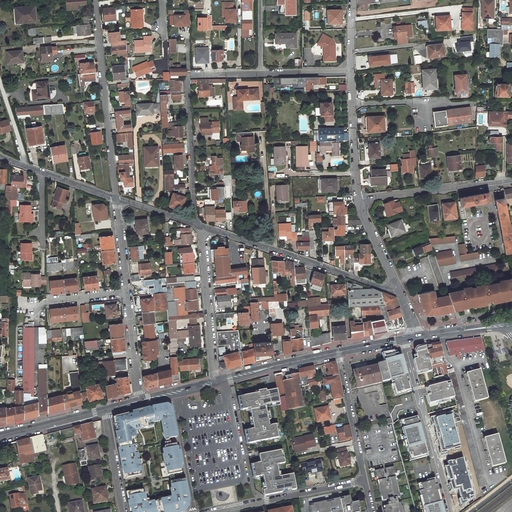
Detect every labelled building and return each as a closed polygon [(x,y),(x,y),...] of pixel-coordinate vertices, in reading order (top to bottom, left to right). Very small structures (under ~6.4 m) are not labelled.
[(86,0),(66,0),(68,11),(73,10),(73,5),(78,4),(87,3),(86,0)] [(242,0),(242,37),(249,37),(249,32),(246,32),(246,30),(248,30),(248,28),(252,28),(252,10),(250,10),(249,0),(242,0)] [(295,0),(278,0),(278,5),(282,5),(282,13),(286,13),(286,15),(296,15),(295,0)] [(233,8),(233,1),(221,2),(221,17),(224,17),(224,23),(236,22),(236,8),(233,8)] [(35,6),(16,7),(17,22),(35,20),(35,6)] [(119,6),(114,7),(114,8),(103,9),(104,22),(116,20),(114,10),(125,9),(124,6),(119,6)] [(473,12),(473,7),(463,7),(463,11),(462,12),(462,19),(464,19),(464,28),(473,28),(473,21),(472,21),(472,12),(473,12)] [(140,9),(131,9),(131,27),(143,26),(142,14),(140,14),(140,9)] [(169,15),(169,27),(190,26),(189,10),(183,10),(183,14),(169,15)] [(341,10),(327,10),(327,23),(341,23),(341,10)] [(447,14),(433,16),(435,30),(449,28),(447,14)] [(89,25),(77,26),(78,36),(90,35),(89,25)] [(408,43),(407,36),(412,36),(411,25),(396,26),(397,37),(398,37),(399,44),(408,43)] [(504,34),(504,29),(488,29),(488,37),(493,37),(493,44),(491,44),(491,57),(499,57),(500,46),(503,46),(504,34)] [(297,34),(275,34),(275,43),(287,43),(287,48),(297,48),(297,34)] [(331,61),(335,60),(335,44),(332,39),(323,34),(317,44),(324,47),(326,47),(326,55),(331,55),(331,61)] [(144,40),(134,41),(135,52),(145,51),(145,50),(151,49),(150,41),(152,40),(152,37),(144,37),(144,40)] [(441,43),(425,45),(426,56),(442,54),(441,43)] [(120,46),(111,47),(112,54),(118,53),(119,58),(124,58),(124,60),(128,60),(127,53),(126,53),(126,45),(120,46)] [(56,46),(41,48),(43,59),(45,58),(52,58),(51,54),(57,53),(56,46)] [(23,50),(7,52),(8,64),(24,62),(23,50)] [(222,51),(211,51),(212,61),(222,61),(222,51)] [(382,55),(368,57),(369,65),(374,65),(377,64),(383,63),(382,55)] [(173,60),(169,60),(169,71),(169,75),(186,75),(186,69),(181,68),(181,65),(176,65),(176,69),(173,69),(173,60)] [(147,62),(133,66),(136,75),(143,73),(143,74),(154,70),(151,62),(147,63),(147,62)] [(89,63),(80,64),(81,74),(95,73),(94,64),(89,65),(89,63)] [(123,65),(113,66),(114,80),(124,79),(123,65)] [(436,67),(423,69),(425,85),(438,83),(436,67)] [(469,72),(458,73),(460,92),(471,90),(469,72)] [(81,74),(78,74),(81,92),(84,91),(83,86),(85,86),(84,80),(91,79),(91,81),(95,80),(95,73),(81,74)] [(381,86),(382,94),(391,94),(391,86),(392,86),(392,79),(385,79),(384,74),(375,74),(375,87),(381,86)] [(219,79),(197,79),(198,97),(208,96),(207,85),(207,83),(219,82),(219,79)] [(171,92),(159,92),(159,95),(166,95),(180,94),(180,80),(171,80),(172,87),(171,87),(171,92)] [(49,82),(38,83),(39,92),(34,92),(34,101),(51,99),(49,82)] [(498,83),(497,96),(510,96),(510,91),(511,91),(511,88),(510,88),(511,84),(498,83)] [(258,90),(237,90),(237,97),(233,97),(233,110),(242,110),(242,100),(248,100),(248,98),(252,98),(252,99),(258,99),(258,90)] [(122,108),(115,109),(116,112),(130,111),(129,92),(120,93),(120,102),(125,101),(125,106),(122,106),(122,108)] [(83,103),(84,113),(94,111),(93,102),(83,103)] [(332,102),(320,103),(320,116),(332,115),(332,102)] [(160,111),(160,103),(152,104),(152,103),(136,104),(137,117),(142,116),(142,115),(144,115),(144,114),(152,114),(152,113),(160,112),(160,111)] [(63,104),(43,105),(44,116),(64,115),(63,104)] [(43,115),(42,106),(14,108),(15,114),(27,113),(27,116),(43,115)] [(471,107),(433,111),(435,126),(473,122),(471,107)] [(130,111),(115,112),(117,132),(131,130),(131,125),(123,126),(122,117),(131,116),(130,111)] [(167,111),(160,111),(160,112),(161,127),(174,126),(181,126),(181,122),(168,123),(167,111)] [(503,122),(508,122),(508,118),(508,111),(506,111),(500,111),(489,111),(489,125),(502,125),(503,125),(503,122)] [(384,118),(366,119),(366,125),(367,125),(367,131),(385,130),(384,118)] [(1,121),(0,121),(0,131),(2,131),(3,133),(11,131),(7,121),(2,122),(1,121)] [(219,122),(201,123),(202,135),(212,134),(212,133),(220,133),(219,122)] [(181,126),(174,126),(175,137),(181,137),(182,137),(181,126)] [(41,127),(27,129),(29,145),(43,143),(41,127)] [(343,128),(318,129),(318,131),(318,141),(320,141),(332,141),(344,141),(343,128)] [(96,129),(90,129),(92,144),(101,143),(101,132),(96,132),(96,129)] [(251,132),(236,133),(237,138),(242,138),(242,145),(241,145),(241,150),(247,150),(247,152),(252,152),(252,144),(253,144),(253,137),(251,137),(251,132)] [(132,148),(131,133),(116,135),(117,143),(125,142),(124,142),(126,142),(127,141),(127,148),(132,148)] [(502,136),(490,136),(490,143),(494,143),(497,143),(497,148),(497,150),(503,150),(503,142),(502,142),(502,136)] [(327,154),(327,150),(332,150),(332,155),(338,155),(338,142),(332,143),(332,141),(320,141),(320,154),(327,154)] [(178,142),(162,143),(163,153),(173,152),(173,155),(184,154),(183,144),(178,144),(178,142)] [(157,143),(143,144),(144,162),(157,162),(157,143)] [(380,143),(369,144),(370,158),(381,157),(380,143)] [(64,145),(50,147),(52,162),(67,160),(64,145)] [(285,147),(274,147),(275,161),(276,161),(276,165),(285,165),(285,159),(284,159),(284,156),(285,156),(285,147)] [(307,147),(296,147),(297,167),(307,167),(307,147)] [(79,157),(77,157),(80,169),(90,167),(88,155),(86,156),(85,152),(79,153),(79,157)] [(182,155),(176,155),(176,159),(174,160),(174,165),(176,165),(176,169),(182,168),(182,155)] [(460,155),(448,156),(450,172),(462,170),(460,155)] [(215,156),(212,156),(213,174),(219,174),(220,180),(224,180),(223,168),(218,168),(218,165),(221,165),(221,156),(215,157),(215,156)] [(406,165),(402,166),(403,171),(414,170),(414,166),(417,165),(416,157),(406,159),(406,165)] [(133,159),(118,161),(119,165),(117,165),(118,173),(120,173),(120,179),(122,179),(123,187),(133,187),(132,178),(129,178),(128,166),(133,166),(133,159)] [(235,164),(231,164),(234,212),(246,212),(246,201),(237,202),(237,179),(235,179),(235,164)] [(432,177),(431,169),(432,169),(431,164),(421,166),(422,178),(432,177)] [(476,166),(476,177),(484,176),(485,176),(485,165),(476,166)] [(386,169),(371,170),(371,176),(370,176),(370,184),(386,183),(386,169)] [(176,190),(185,190),(184,185),(174,185),(173,170),(164,171),(165,191),(176,190)] [(11,184),(11,186),(22,187),(22,176),(11,175),(11,184)] [(336,179),(322,180),(322,191),(335,191),(335,184),(336,184),(336,179)] [(287,185),(277,185),(278,194),(279,194),(280,201),(289,200),(287,185)] [(222,186),(212,187),(212,199),(215,199),(223,199),(222,186)] [(54,199),(52,206),(61,208),(63,202),(64,203),(68,191),(57,187),(53,199),(54,199)] [(172,193),(168,205),(175,207),(175,205),(182,207),(185,198),(185,190),(176,190),(175,194),(172,193)] [(461,197),(462,206),(491,201),(489,192),(461,197)] [(495,200),(506,253),(511,251),(511,241),(504,198),(495,200)] [(212,199),(205,200),(206,212),(203,213),(203,220),(206,220),(206,221),(215,220),(215,210),(215,199),(212,199)] [(403,210),(398,199),(395,200),(384,204),(389,216),(403,210)] [(344,215),(344,210),(346,210),(346,208),(344,208),(344,202),(329,202),(329,215),(338,215),(344,215)] [(443,203),(445,219),(458,218),(456,202),(443,203)] [(102,204),(91,205),(93,220),(107,219),(106,207),(102,204)] [(31,205),(20,205),(20,214),(19,214),(19,221),(33,221),(33,216),(31,216),(31,214),(31,205)] [(425,206),(427,223),(437,221),(435,205),(425,206)] [(215,210),(215,220),(226,220),(226,214),(226,212),(220,212),(220,210),(215,210)] [(338,219),(333,219),(334,225),(344,225),(344,215),(338,215),(338,219)] [(146,219),(137,220),(137,225),(135,226),(136,234),(148,233),(146,219)] [(389,224),(394,236),(406,230),(401,219),(389,224)] [(297,237),(297,232),(292,233),(291,223),(279,224),(280,238),(281,239),(292,238),(292,240),(298,240),(297,237)] [(344,225),(334,225),(334,227),(338,227),(339,235),(345,234),(344,225)] [(321,227),(322,240),(329,240),(334,240),(334,227),(321,227)] [(190,228),(181,229),(182,234),(181,234),(182,244),(192,244),(192,233),(191,233),(190,228)] [(298,249),(310,248),(309,237),(309,232),(303,232),(303,236),(297,237),(298,240),(298,249)] [(456,240),(455,235),(429,240),(430,242),(431,245),(456,240)] [(112,236),(100,237),(100,241),(98,241),(98,243),(100,243),(101,245),(98,245),(99,250),(101,250),(114,249),(112,236)] [(164,246),(173,245),(173,242),(170,242),(169,237),(164,238),(164,246)] [(430,242),(412,249),(415,255),(432,248),(431,245),(430,242)] [(479,251),(467,253),(465,242),(459,243),(460,254),(461,261),(480,258),(479,251)] [(370,244),(360,245),(361,253),(370,253),(370,244)] [(33,245),(23,245),(23,253),(24,253),(24,262),(34,262),(34,256),(33,256),(33,245)] [(142,245),(130,247),(132,260),(143,258),(142,245)] [(344,245),(335,246),(335,254),(341,253),(342,269),(345,270),(345,253),(344,245)] [(353,245),(344,245),(345,253),(354,253),(353,245)] [(217,249),(214,250),(215,255),(227,254),(227,249),(224,249),(223,247),(217,247),(217,249)] [(114,249),(101,250),(102,264),(116,263),(114,249)] [(452,250),(434,253),(439,266),(456,263),(455,256),(452,250)] [(193,251),(183,252),(183,263),(194,262),(193,251)] [(359,257),(349,257),(350,268),(361,271),(360,263),(370,263),(370,253),(361,253),(358,253),(359,257)] [(434,253),(427,256),(438,286),(445,284),(439,266),(434,253)] [(227,254),(215,255),(217,277),(230,276),(230,269),(229,269),(227,254)] [(265,283),(264,275),(267,275),(267,271),(264,272),(263,259),(251,260),(253,284),(265,283)] [(293,273),(293,277),(294,277),(295,283),(296,283),(295,268),(295,263),(287,260),(285,268),(285,271),(293,273)] [(77,261),(46,263),(46,271),(78,267),(77,261)] [(284,261),(271,261),(272,271),(282,272),(282,276),(286,276),(285,271),(285,268),(284,261)] [(194,262),(183,263),(184,273),(195,272),(194,262)] [(150,263),(139,264),(140,276),(151,274),(150,263)] [(450,272),(452,279),(499,271),(498,263),(450,272)] [(247,267),(230,269),(230,276),(236,275),(248,273),(247,267)] [(305,267),(295,268),(296,283),(296,285),(306,284),(305,267)] [(311,282),(322,286),(325,274),(315,271),(311,282)] [(40,274),(23,274),(23,281),(27,281),(27,284),(32,284),(32,286),(40,285),(40,283),(46,283),(46,277),(40,277),(40,274)] [(87,277),(83,277),(85,290),(98,289),(97,276),(90,277),(90,275),(87,275),(87,277)] [(217,277),(215,277),(216,284),(237,281),(236,275),(230,276),(217,277)] [(73,277),(70,277),(70,279),(56,280),(56,279),(52,279),(53,281),(50,281),(51,294),(78,291),(77,278),(73,278),(73,277)] [(464,289),(448,293),(449,294),(454,308),(463,306),(463,308),(472,306),(472,304),(486,301),(492,300),(510,297),(511,296),(511,277),(510,278),(511,280),(507,280),(507,279),(500,280),(500,282),(484,285),(484,284),(476,285),(477,287),(471,288),(471,286),(464,288),(464,289)] [(161,278),(152,279),(151,280),(151,281),(151,282),(152,283),(153,284),(154,288),(153,288),(152,289),(151,290),(151,292),(153,294),(162,293),(161,278)] [(186,300),(197,299),(195,280),(166,283),(167,292),(167,301),(184,300),(186,300)] [(277,283),(273,283),(275,301),(277,301),(279,300),(285,300),(288,300),(287,293),(278,294),(277,283)] [(345,284),(331,285),(332,295),(346,294),(345,284)] [(374,288),(348,290),(349,302),(349,307),(362,306),(379,305),(382,313),(384,319),(385,321),(394,318),(395,320),(404,321),(397,297),(392,295),(374,288)] [(421,290),(423,306),(425,306),(426,312),(429,314),(454,310),(454,308),(449,294),(437,296),(435,288),(421,290)] [(152,298),(141,300),(143,312),(168,308),(167,301),(167,292),(162,293),(153,294),(152,294),(152,298)] [(230,294),(218,295),(219,306),(231,305),(230,294)] [(307,296),(306,296),(307,300),(298,301),(298,307),(308,306),(308,299),(307,296)] [(197,299),(186,300),(187,310),(198,309),(197,299)] [(184,300),(167,301),(168,308),(169,320),(176,319),(191,318),(197,318),(204,317),(203,312),(188,314),(177,314),(177,305),(184,304),(184,300)] [(187,310),(186,300),(184,300),(184,304),(177,305),(177,314),(188,314),(187,310)] [(298,300),(288,300),(288,305),(288,308),(298,307),(298,301),(298,300)] [(268,301),(262,302),(262,307),(264,308),(266,320),(270,319),(270,317),(270,313),(269,309),(268,301)] [(275,301),(268,301),(269,309),(277,309),(277,301),(275,301)] [(260,302),(251,303),(251,306),(251,309),(252,321),(259,320),(258,305),(261,305),(260,302)] [(116,304),(103,306),(104,318),(117,316),(117,313),(119,313),(118,307),(116,308),(116,304)] [(319,327),(318,315),(330,314),(329,314),(329,304),(323,304),(308,306),(311,336),(314,335),(314,330),(313,331),(312,328),(319,327)] [(379,305),(362,306),(362,312),(363,314),(382,313),(379,305)] [(77,306),(50,310),(52,322),(55,322),(55,324),(59,323),(58,322),(72,320),(72,321),(76,321),(75,320),(78,319),(77,306)] [(168,308),(143,312),(144,321),(141,321),(142,325),(155,323),(155,317),(158,317),(158,319),(164,319),(164,322),(169,321),(169,320),(168,308)] [(249,311),(239,312),(239,317),(240,320),(240,324),(250,323),(249,311)] [(394,318),(385,321),(388,331),(401,329),(404,321),(395,320),(394,318)] [(176,319),(169,320),(169,321),(169,332),(170,338),(178,337),(176,319)] [(384,319),(371,321),(374,333),(388,331),(385,321),(384,319)] [(0,328),(0,334),(8,336),(8,322),(1,321),(0,329),(0,328)] [(34,321),(24,321),(24,374),(23,389),(23,419),(47,412),(47,398),(47,373),(38,373),(39,397),(36,397),(36,396),(34,396),(34,368),(34,321)] [(122,323),(109,324),(109,328),(108,329),(109,332),(110,332),(110,338),(124,336),(122,323)] [(284,323),(271,324),(272,336),(277,335),(285,334),(284,323)] [(191,326),(189,326),(190,336),(200,335),(199,325),(197,325),(191,326)] [(364,325),(351,325),(352,337),(364,335),(364,325)] [(346,326),(333,327),(334,339),(347,338),(346,326)] [(83,327),(74,329),(75,336),(83,335),(83,327)] [(242,364),(239,351),(242,351),(239,329),(238,329),(223,331),(217,331),(219,345),(230,344),(231,349),(232,353),(220,356),(220,366),(225,369),(242,364)] [(60,330),(49,331),(50,338),(61,337),(60,330)] [(314,335),(311,336),(312,348),(332,344),(331,332),(314,335)] [(200,335),(190,336),(191,347),(201,346),(200,335)] [(124,336),(110,338),(111,339),(105,339),(106,343),(111,343),(111,345),(110,345),(111,349),(112,348),(112,355),(126,353),(124,336)] [(303,336),(300,336),(301,338),(296,339),(291,340),(291,341),(292,352),(304,350),(304,349),(309,348),(308,337),(304,338),(303,336)] [(178,337),(170,338),(171,357),(177,356),(179,356),(178,337)] [(481,337),(446,342),(450,356),(485,351),(481,337)] [(144,352),(144,356),(156,355),(158,352),(157,347),(156,347),(156,340),(143,341),(142,341),(143,349),(147,348),(147,351),(144,352)] [(255,348),(256,361),(273,356),(272,341),(255,345),(255,348)] [(291,341),(284,342),(285,353),(292,352),(291,341)] [(443,357),(439,343),(431,345),(428,345),(428,347),(427,347),(428,351),(426,352),(429,361),(443,357)] [(255,348),(243,351),(244,364),(256,361),(255,348)] [(379,367),(383,383),(394,381),(396,389),(394,390),(396,397),(412,393),(408,379),(407,380),(405,374),(407,374),(404,365),(401,365),(399,355),(396,356),(395,352),(382,355),(385,365),(379,367)] [(425,352),(414,355),(420,374),(430,371),(425,352)] [(177,356),(171,357),(171,371),(172,381),(180,380),(180,371),(178,371),(177,356)] [(126,358),(114,360),(115,370),(127,369),(126,358)] [(199,358),(189,359),(190,370),(200,369),(199,358)] [(189,359),(179,360),(179,370),(190,370),(189,359)] [(114,360),(103,361),(107,398),(118,394),(117,383),(109,384),(108,373),(115,372),(115,370),(114,360)] [(336,362),(325,364),(327,372),(328,378),(322,379),(324,386),(330,384),(333,400),(343,398),(336,362)] [(357,373),(353,374),(357,389),(382,383),(377,364),(356,369),(357,373)] [(313,366),(304,368),(306,379),(310,378),(310,377),(315,376),(313,366)] [(304,368),(298,370),(299,373),(301,384),(302,388),(308,387),(307,382),(306,379),(304,368)] [(463,427),(479,487),(486,485),(456,378),(455,372),(454,372),(453,368),(447,370),(448,374),(460,419),(463,427)] [(470,390),(474,403),(488,399),(480,370),(466,374),(469,386),(467,387),(467,390),(468,390),(469,390),(470,390)] [(78,371),(70,372),(72,391),(67,392),(67,393),(64,394),(65,408),(82,404),(80,388),(78,371)] [(172,381),(171,371),(157,372),(159,384),(172,381)] [(150,372),(147,373),(147,375),(144,376),(145,386),(147,387),(159,384),(157,372),(150,374),(150,372)] [(299,373),(292,375),(286,376),(287,380),(283,380),(282,376),(275,378),(279,395),(286,393),(286,396),(278,398),(279,401),(281,412),(303,407),(299,385),(301,384),(299,373)] [(128,376),(116,377),(117,383),(118,394),(130,391),(128,376)] [(86,387),(80,388),(83,401),(89,399),(90,400),(103,397),(99,384),(92,386),(91,382),(89,381),(86,382),(85,384),(86,387)] [(445,401),(443,397),(447,396),(445,387),(446,387),(445,382),(429,386),(430,392),(432,391),(434,400),(437,399),(438,403),(445,401)] [(246,443),(278,436),(276,423),(269,424),(265,404),(279,401),(278,398),(277,388),(266,390),(254,393),(237,396),(240,409),(250,407),(254,428),(244,430),(246,443)] [(16,407),(15,407),(15,421),(23,419),(23,389),(21,389),(16,389),(16,407)] [(373,405),(379,403),(376,392),(369,394),(373,405)] [(64,394),(47,398),(47,412),(65,408),(64,394)] [(166,403),(151,407),(151,409),(153,420),(154,420),(154,422),(161,421),(165,439),(177,437),(171,407),(166,403)] [(15,407),(7,408),(6,423),(15,421),(15,407)] [(328,407),(315,410),(318,422),(328,420),(326,414),(329,413),(328,407)] [(128,413),(113,417),(118,448),(120,448),(127,446),(134,445),(133,437),(135,437),(134,429),(142,427),(143,428),(148,427),(147,423),(154,422),(153,420),(151,409),(150,409),(150,408),(132,413),(128,414),(128,413)] [(442,410),(434,412),(436,419),(433,420),(437,434),(438,433),(447,431),(443,417),(444,417),(442,410)] [(422,428),(419,417),(404,421),(406,428),(403,429),(405,437),(405,436),(408,446),(407,446),(409,454),(413,453),(414,460),(429,456),(424,438),(423,439),(420,428),(422,428)] [(481,418),(475,421),(477,427),(484,425),(481,418)] [(90,423),(72,427),(75,440),(82,438),(83,441),(95,438),(90,423)] [(349,425),(343,427),(344,429),(337,430),(339,438),(346,437),(346,439),(352,438),(349,425)] [(447,431),(438,433),(443,448),(444,454),(457,450),(455,444),(452,445),(448,431),(447,431)] [(43,435),(30,438),(33,448),(33,447),(34,453),(46,450),(43,435)] [(313,435),(293,439),(295,449),(306,446),(307,448),(315,446),(313,435)] [(497,435),(483,439),(486,451),(484,452),(485,454),(486,454),(486,456),(488,455),(491,468),(505,464),(497,435)] [(29,438),(16,441),(22,474),(26,473),(26,470),(24,470),(23,465),(32,463),(31,458),(31,454),(26,455),(25,453),(31,451),(29,438)] [(30,438),(29,438),(31,451),(25,453),(26,455),(31,454),(34,453),(33,447),(33,448),(30,438)] [(178,452),(176,444),(165,446),(163,449),(164,456),(163,456),(165,468),(166,468),(168,476),(182,473),(180,465),(182,465),(181,457),(179,457),(178,452)] [(97,445),(87,447),(88,456),(89,460),(99,458),(97,445)] [(127,446),(120,448),(122,459),(120,459),(123,478),(141,474),(137,453),(135,454),(134,449),(135,449),(134,445),(127,446)] [(345,447),(336,449),(340,467),(349,464),(345,447)] [(264,494),(296,488),(293,473),(279,475),(277,463),(285,462),(283,452),(282,453),(281,449),(259,453),(261,461),(250,463),(253,476),(263,474),(266,488),(263,489),(264,494)] [(320,459),(301,463),(304,474),(322,469),(320,459)] [(75,464),(63,466),(64,475),(66,475),(68,485),(78,483),(75,464)] [(99,464),(89,466),(91,478),(102,476),(99,464)] [(381,467),(372,469),(379,498),(380,498),(384,497),(384,500),(381,501),(381,504),(383,511),(399,511),(396,499),(398,498),(391,464),(382,466),(383,469),(381,470),(381,467)] [(461,468),(450,471),(451,474),(450,475),(453,488),(463,485),(461,478),(463,477),(461,468)] [(7,469),(0,469),(0,481),(9,480),(7,469)] [(40,478),(29,480),(32,495),(38,494),(38,492),(42,491),(40,478)] [(424,508),(425,511),(444,511),(442,503),(441,504),(440,499),(438,495),(440,494),(435,478),(427,481),(427,482),(421,484),(423,491),(420,492),(421,496),(422,496),(425,508),(424,508)] [(184,511),(188,506),(187,499),(189,498),(185,479),(170,482),(172,490),(171,490),(172,498),(146,503),(143,489),(136,490),(136,492),(128,493),(130,501),(128,501),(130,511),(132,511),(131,511),(184,511)] [(103,487),(92,489),(95,503),(106,500),(103,487)] [(128,501),(130,501),(128,493),(136,492),(136,490),(126,492),(128,501)] [(29,506),(26,494),(23,494),(19,495),(19,494),(11,496),(13,508),(29,506)] [(350,495),(309,504),(310,505),(350,497),(350,495)] [(310,505),(311,511),(360,511),(358,501),(353,502),(351,501),(350,497),(310,505)] [(84,511),(83,503),(69,505),(70,511),(84,511)]
